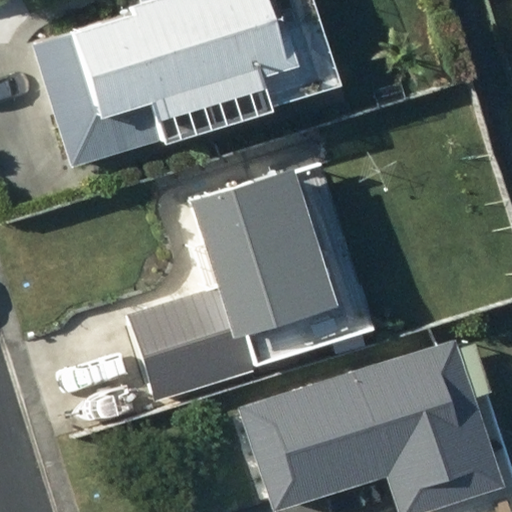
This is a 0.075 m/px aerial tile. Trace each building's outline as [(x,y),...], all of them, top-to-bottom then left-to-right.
[(113,0),(36,0),(20,5),(53,101),(138,73),(113,0)] [(223,97),(192,0),(122,0),(159,116),(223,97)] [(283,159),(180,194),(227,334),(331,298),(283,159)] [(511,301),(490,307),(494,322),(511,316),(511,301)] [(342,315),(347,329),(360,324),(354,310),(342,315)] [(446,336),(237,404),(272,509),(379,474),(391,511),(410,511),(497,484),(468,392),(485,387),(469,338),(449,344),(446,336)]
